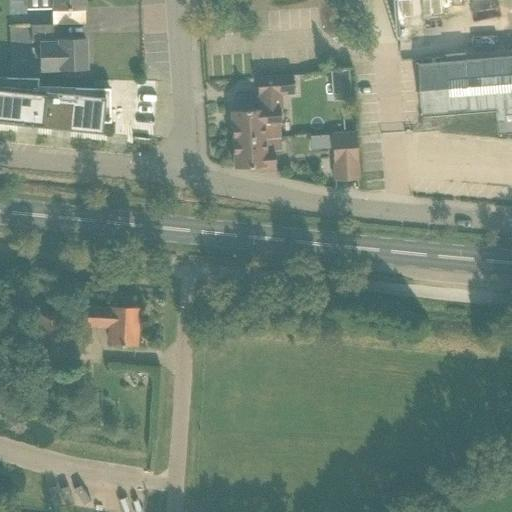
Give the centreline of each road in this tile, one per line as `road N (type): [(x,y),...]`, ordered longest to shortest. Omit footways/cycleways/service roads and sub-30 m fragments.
road 1 (primary): [(511,265),(0,208)]
road 2 (residential): [(178,174),(511,223)]
road 3 (residential): [(171,511),(183,304)]
road 4 (residential): [(178,174),(0,154)]
road 5 (residential): [(178,174),(184,136),(176,0)]
